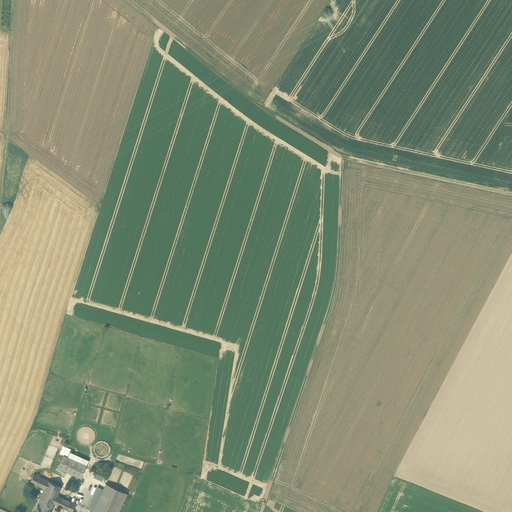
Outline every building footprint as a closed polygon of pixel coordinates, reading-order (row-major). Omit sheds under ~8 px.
[(70,452),(68,457),(86,466),(88,461),(70,452)] [(68,457),(63,455),(58,467),(81,477),(86,466),(68,457)] [(48,480),(34,474),(30,482),(45,488),(48,480)] [(61,486),(48,480),(45,488),(40,498),(53,504),(54,503),(57,495),(61,486)] [(106,483),(92,511),(118,511),(127,494),(106,483)] [(93,510),(103,489),(97,487),(88,508),(93,510)] [(75,504),(57,495),(54,503),(61,507),(60,507),(65,509),(65,508),(72,511),(76,504),(75,503),(75,504)] [(49,511),(53,504),(40,498),(40,499),(34,511),(35,511),(49,511)]
